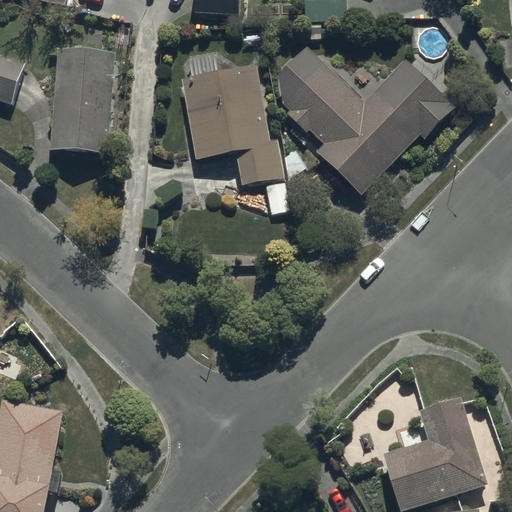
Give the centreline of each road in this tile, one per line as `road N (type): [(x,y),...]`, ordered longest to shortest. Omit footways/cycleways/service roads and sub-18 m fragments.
road 1 (residential): [(240,440),(0,218)]
road 2 (residential): [(240,440),(440,246)]
